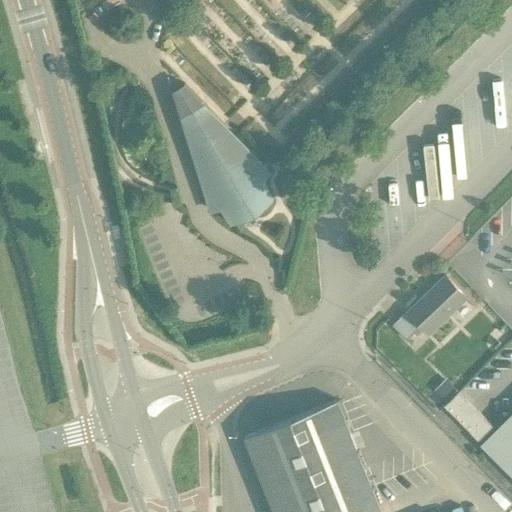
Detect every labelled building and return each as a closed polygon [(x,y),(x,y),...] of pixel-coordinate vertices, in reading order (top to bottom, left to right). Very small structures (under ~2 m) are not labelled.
[(184,83),(173,89),(181,116),(190,144),(203,140),(207,155),(198,158),(211,198),(204,200),(200,202),(200,203),(205,202),(211,200),(214,209),(213,210),(213,211),(214,211),(219,209),(221,208),(231,223),(244,219),(255,215),(273,198),(264,180),(271,171),(270,171),(267,174),(232,138),(225,145),(214,133),(224,124),(203,103),(184,83)] [(404,314),(392,326),(407,340),(421,326),(429,335),(467,299),(444,276),(404,315),(404,314)] [(446,377),(434,389),(446,402),(459,390),(446,377)] [(458,391),(445,405),(479,439),(493,425),(458,391)] [(381,511),(338,402),(337,400),(244,436),(274,511),(381,511)] [(511,415),(483,445),(511,473),(511,415)]
